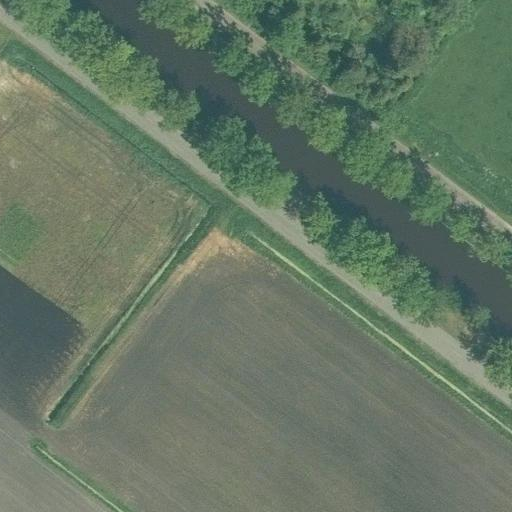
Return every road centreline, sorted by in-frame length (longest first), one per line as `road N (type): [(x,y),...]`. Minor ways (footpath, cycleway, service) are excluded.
road 1 (tertiary): [(511,396),(0,7)]
road 2 (unclassified): [(511,239),(197,0)]
